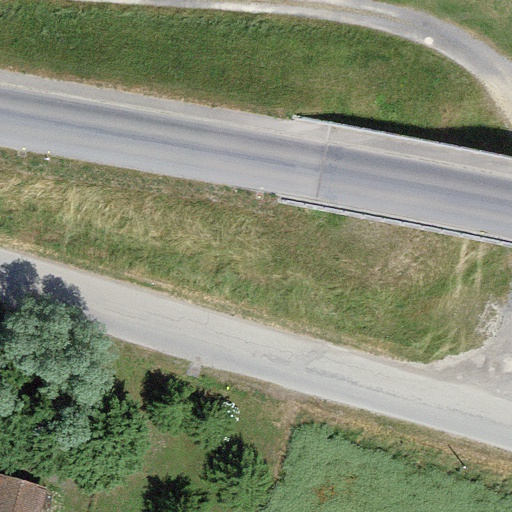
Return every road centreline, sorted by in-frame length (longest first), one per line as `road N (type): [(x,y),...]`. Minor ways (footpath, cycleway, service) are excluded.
road 1 (tertiary): [(0,115),(511,211)]
road 2 (track): [(167,0),(332,13),(417,32),(478,63),(511,103)]
